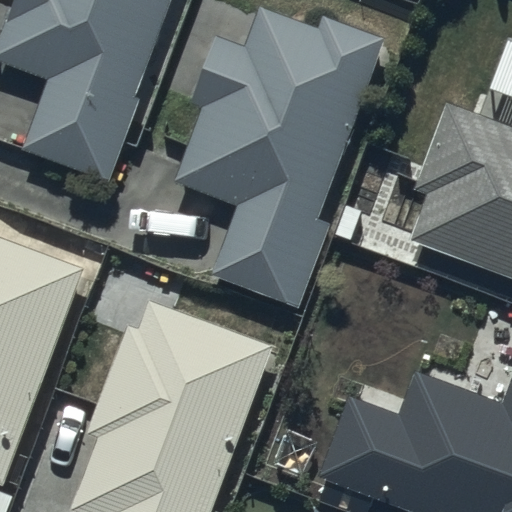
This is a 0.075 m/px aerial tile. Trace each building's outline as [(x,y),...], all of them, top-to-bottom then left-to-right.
[(173,0),(25,0),(4,60),(60,80),(34,150),(109,177),(173,0)] [(252,50),(224,40),(198,107),(209,112),(181,186),(241,209),(214,280),(299,312),(328,235),(318,232),(389,46),(332,24),(328,35),(267,11),(252,50)] [(427,208),(410,254),(511,291),(511,138),(507,137),(511,123),(511,115),(488,106),(485,116),(450,103),(441,126),(444,127),(416,203),(427,208)] [(85,277),(0,245),(0,484),(7,487),(85,277)] [(144,303),(96,436),(105,439),(78,511),(217,511),(277,351),(144,303)] [(403,427),(351,408),(321,490),(380,511),(511,511),(511,401),(506,416),(418,384),(403,427)]
